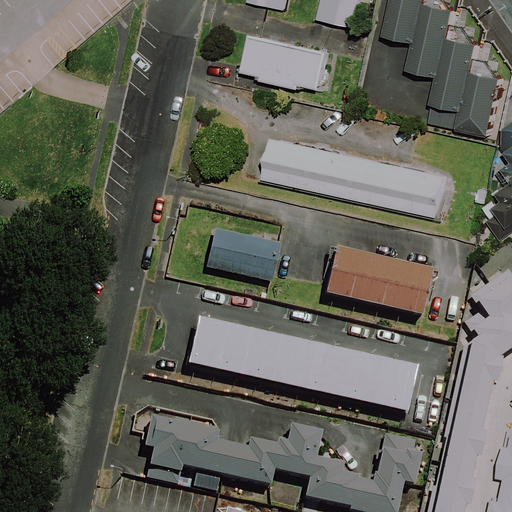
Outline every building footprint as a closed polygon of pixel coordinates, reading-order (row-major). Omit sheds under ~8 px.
[(286,0),(247,0),(246,4),(283,12),(286,0)] [(361,0),(323,0),(319,21),(355,30),(361,0)] [(419,9),(419,0),(395,0),(391,39),(415,41),(419,9)] [(446,42),(450,13),(419,9),(415,41),(411,70),(442,74),(446,42)] [(248,73),(266,77),(265,84),(299,91),(301,84),(321,89),(329,51),(256,36),(248,73)] [(468,79),(472,45),(446,42),(442,74),(439,106),(464,109),(468,79)] [(464,109),(462,127),(491,130),(496,82),(468,79),(464,109)] [(511,121),(502,128),(511,144),(511,147),(503,153),(510,163),(495,173),(506,190),(510,196),(486,211),(500,232),(511,224),(511,121)] [(450,176),(278,138),(269,181),(441,219),(450,176)] [(277,247),(210,232),(201,272),(268,286),(277,247)] [(428,277),(333,255),(323,300),(418,321),(428,277)] [(470,511),(472,503),(476,504),(481,479),(477,478),(482,455),(487,456),(492,431),(488,430),(498,382),(504,383),(509,357),(506,356),(511,352),(511,329),(507,323),(511,320),(511,282),(506,274),(473,296),(483,311),(467,322),(478,339),(464,348),(446,437),(449,438),(438,487),(436,486),(430,511),(470,511)] [(413,372),(197,325),(187,370),(403,417),(413,372)] [(277,445),(251,440),(248,454),(217,448),(220,432),(145,417),(139,448),(149,450),(145,474),(182,482),(183,475),(241,487),(268,492),(271,475),(299,481),(295,502),(342,511),(395,511),(401,487),(411,489),(420,444),(354,431),(347,466),(319,460),(325,434),(281,425),(277,445)] [(511,511),(511,439),(505,473),(509,474),(505,495),(500,494),(496,511),(511,511)]
